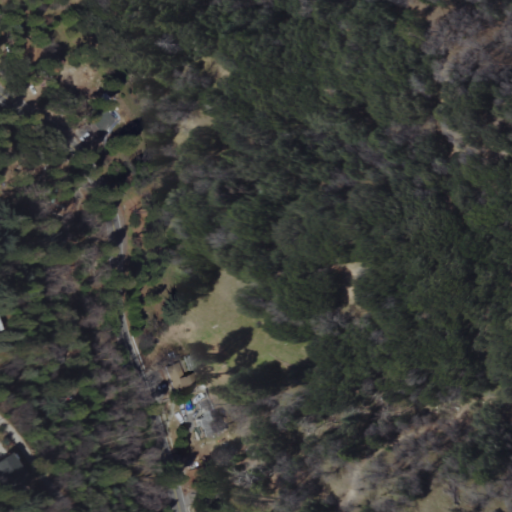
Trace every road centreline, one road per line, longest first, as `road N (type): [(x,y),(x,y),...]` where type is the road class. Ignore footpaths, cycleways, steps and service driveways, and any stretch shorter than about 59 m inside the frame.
road 1 (residential): [(0,87),(86,160),(106,197),(113,294),(174,511)]
road 2 (residential): [(0,373),(77,511)]
